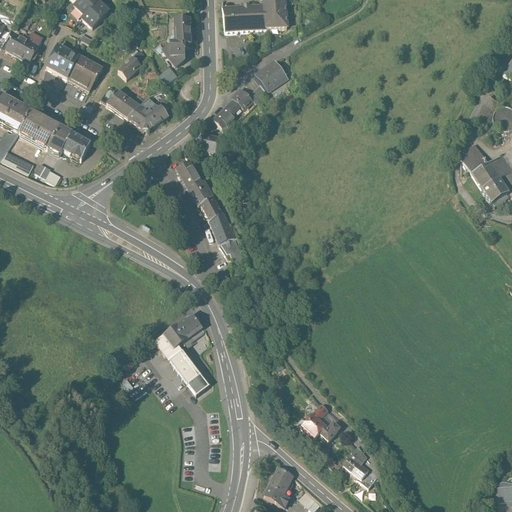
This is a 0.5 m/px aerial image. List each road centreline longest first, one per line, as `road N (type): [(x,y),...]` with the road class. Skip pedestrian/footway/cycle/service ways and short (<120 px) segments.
road 1 (residential): [(396,511),(374,464),(287,367),(241,243),(178,135)]
road 2 (residential): [(146,159),(0,73)]
road 3 (secondary): [(198,290),(218,329),(243,441)]
road 4 (secondary): [(67,216),(198,290)]
road 5 (secondary): [(243,441),(266,446),(343,511)]
